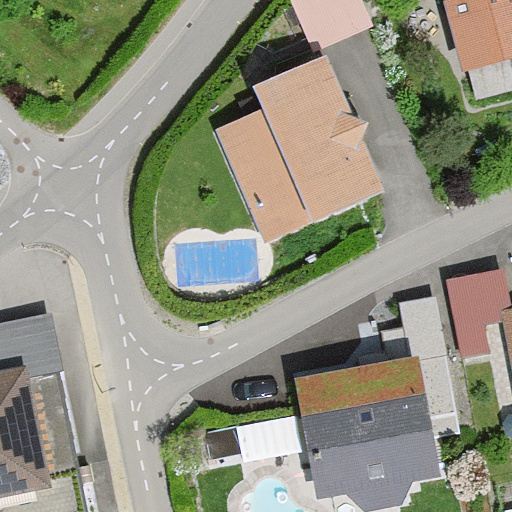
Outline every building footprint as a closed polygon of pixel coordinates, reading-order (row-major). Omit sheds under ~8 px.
[(361,0),(291,0),(311,50),(372,27),(361,0)] [(511,0),(433,0),(452,72),(511,56),(511,0)] [(263,110),(216,131),(266,245),(388,193),(328,53),(252,86),(263,110)] [(497,263),(436,273),(452,362),(478,358),(471,319),(498,314),(511,395),(511,301),(504,303),(497,263)] [(319,401),(285,406),(301,497),(336,491),(350,511),(378,511),(391,509),(403,480),(437,476),(436,445),(458,440),(440,348),(315,369),(319,401)] [(0,485),(33,479),(12,370),(0,372),(0,485)]
